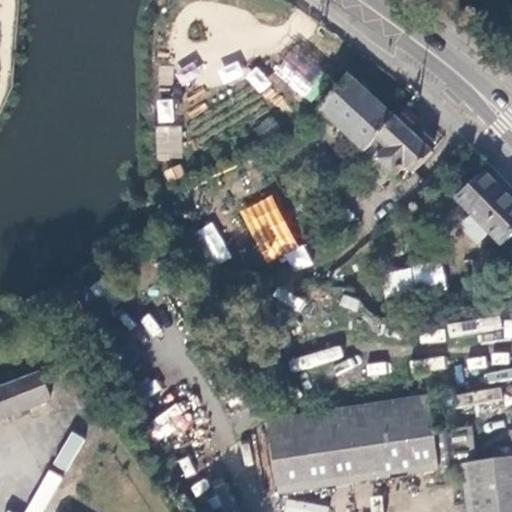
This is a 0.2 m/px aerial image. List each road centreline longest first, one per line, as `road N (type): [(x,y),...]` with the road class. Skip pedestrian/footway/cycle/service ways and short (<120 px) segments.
road 1 (secondary): [(340,0),(460,90),(511,143)]
road 2 (secondary): [(511,113),(370,0)]
